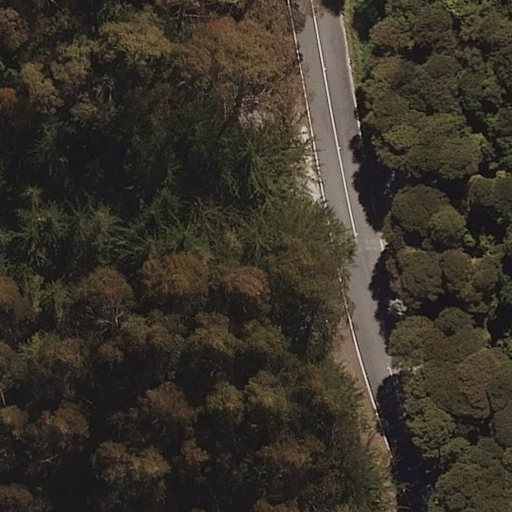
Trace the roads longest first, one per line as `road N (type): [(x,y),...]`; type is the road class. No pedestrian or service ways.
road 1 (secondary): [(369,308),(311,0)]
road 2 (tertiary): [(369,308),(390,216),(392,89),(382,0)]
road 3 (secondary): [(436,511),(369,308)]
